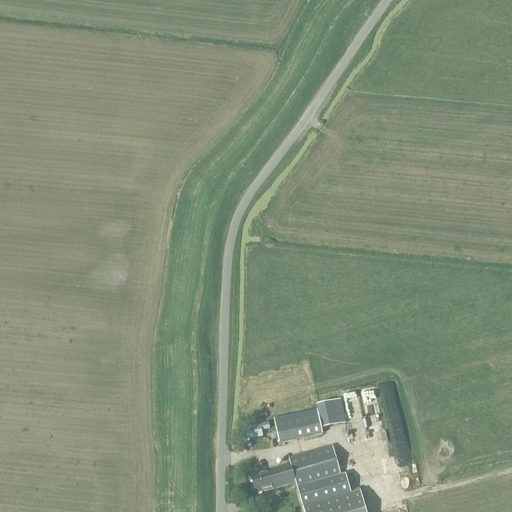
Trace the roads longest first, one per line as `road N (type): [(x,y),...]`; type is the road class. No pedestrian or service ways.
road 1 (unclassified): [(222,511),(234,220),(387,0)]
road 2 (track): [(511,469),(381,500),(337,440),(223,461)]
